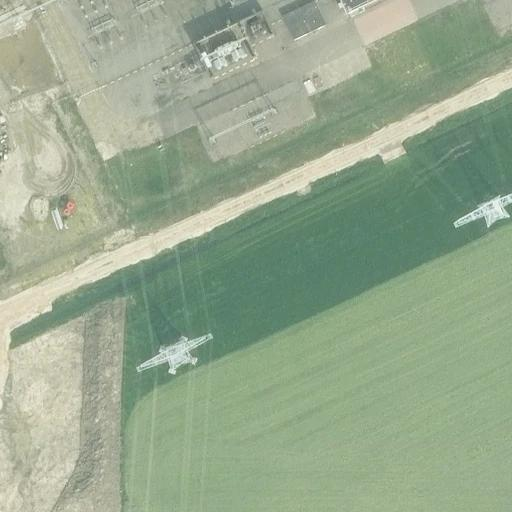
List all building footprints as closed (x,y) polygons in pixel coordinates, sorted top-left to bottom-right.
[(340,0),(347,14),(348,15),(379,0),(340,0)] [(315,2),(282,17),(293,40),(293,41),(326,25),(325,24),(315,2)] [(202,40),(209,64),(246,54),(238,29),(202,40)] [(78,97),(0,134),(0,179),(96,134),(78,97)] [(0,275),(82,236),(61,192),(0,220),(0,275)]
